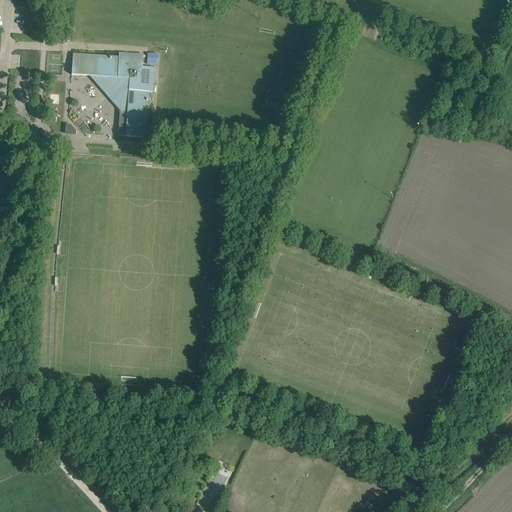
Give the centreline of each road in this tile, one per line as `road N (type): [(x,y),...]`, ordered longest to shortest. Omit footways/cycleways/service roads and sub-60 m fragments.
road 1 (track): [(106,511),(0,412)]
road 2 (unclassified): [(36,139),(46,0)]
